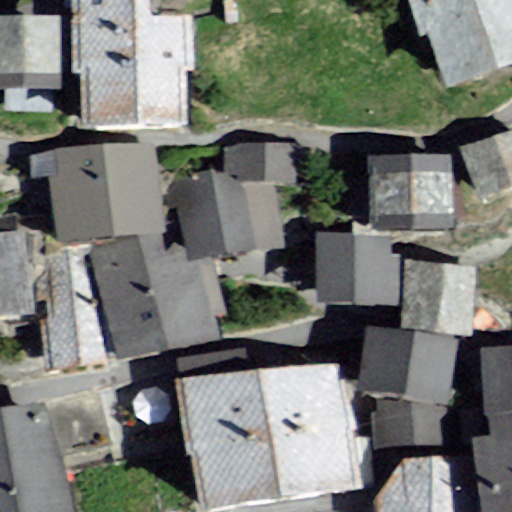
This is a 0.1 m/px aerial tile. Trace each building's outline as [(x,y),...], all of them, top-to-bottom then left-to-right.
[(511,0),(406,0),(441,112),(511,90),(511,0)] [(56,32),(0,32),(0,109),(57,109),(56,32)] [(145,141),(44,155),(57,244),(157,229),(145,141)] [(447,149),(370,150),(371,228),(315,227),(314,292),(393,293),(393,233),(448,233),(447,149)] [(511,149),(461,166),(478,220),(511,208),(511,149)] [(292,156),(213,158),(214,205),(293,203),(292,156)] [(25,231),(0,233),(0,323),(33,321),(25,231)] [(475,259),(409,255),(404,322),(471,327),(475,259)] [(182,379),(198,511),(214,511),(352,496),(336,360),(182,379)] [(65,511),(45,409),(0,417),(0,511),(65,511)] [(511,511),(511,433),(467,442),(480,511),(511,511)] [(383,472),(382,511),(468,511),(470,474),(383,472)]
